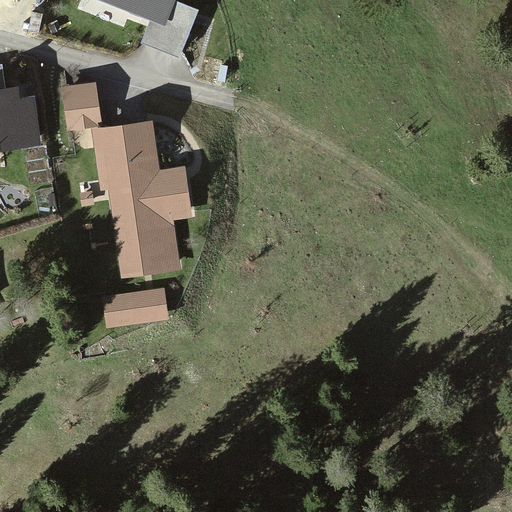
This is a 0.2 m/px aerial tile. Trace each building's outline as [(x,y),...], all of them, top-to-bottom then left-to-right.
[(96,0),(97,0),(150,21),(141,43),(179,59),(198,11),(175,2),(175,0),(96,0)] [(0,146),(35,143),(30,100),(15,102),(14,92),(5,93),(2,65),(0,64),(0,146)] [(94,87),(63,90),(68,129),(99,126),(94,87)] [(152,123),(94,131),(102,189),(112,188),(123,274),(178,267),(171,218),(189,216),(183,169),(159,173),(152,123)] [(163,289),(104,298),(108,326),(167,318),(163,289)]
